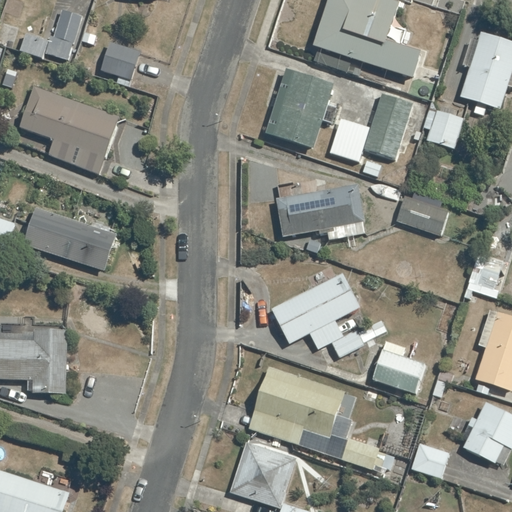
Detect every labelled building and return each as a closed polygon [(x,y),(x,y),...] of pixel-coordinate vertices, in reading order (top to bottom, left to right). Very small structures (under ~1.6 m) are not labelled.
[(396,2),(389,0),(325,0),(311,47),(410,79),(418,54),(394,46),(400,27),(389,23),(396,2)] [(54,32),(51,31),(44,54),(68,61),(81,13),(61,8),(54,32)] [(19,31),(5,26),(0,40),(0,45),(13,49),(19,31)] [(511,42),(479,32),(459,98),(498,110),(507,83),(511,84),(511,42)] [(46,40),(24,33),(18,52),(39,59),(46,40)] [(138,52),(108,43),(105,54),(93,51),(88,68),(130,80),(138,52)] [(331,85),(286,72),(267,136),(311,149),(319,122),(330,125),(335,108),(325,105),(331,85)] [(121,125),(36,91),(20,130),(55,144),(50,156),(100,176),(121,125)] [(361,150),(363,150),(395,160),(411,105),(379,96),(370,127),(338,118),(327,153),(357,162),(361,150)] [(462,119),(435,110),(426,141),(453,150),(462,119)] [(383,164),(365,158),(360,172),(378,178),(383,164)] [(358,184),(312,188),(313,192),(277,196),(281,236),(324,232),(325,239),(363,235),(358,184)] [(448,211),(404,197),(397,222),(441,236),(448,211)] [(113,236),(33,209),(21,245),(102,272),(113,236)] [(15,222),(0,217),(0,249),(6,252),(15,222)] [(496,275),(472,267),(462,298),(471,301),(474,292),(489,297),(496,275)] [(357,308),(340,275),(269,310),(287,344),(309,333),(316,349),(330,342),(338,358),(367,343),(358,327),(341,336),(333,320),(357,308)] [(511,385),(511,316),(488,309),(476,344),(484,347),(473,380),(510,392),(511,385)] [(65,329),(34,328),(34,342),(0,340),(0,379),(27,381),(27,393),(62,394),(65,329)] [(425,364),(379,350),(369,381),(416,395),(425,364)] [(345,388),(264,363),(244,429),(390,475),(396,457),(377,451),(379,447),(347,437),(352,421),(336,416),(345,388)] [(511,448),(511,416),(483,402),(460,449),(502,469),(511,450),(511,448)] [(414,435),(391,428),(384,450),(406,458),(414,435)] [(293,456),(245,441),(228,494),(277,509),(293,456)] [(445,451),(417,443),(409,470),(437,478),(445,451)] [(0,471),(0,511),(59,511),(66,492),(0,471)] [(309,511),(310,511),(282,502),(278,511),(309,511)]
